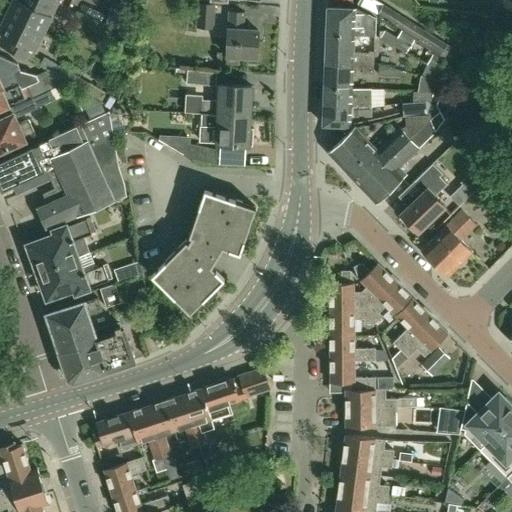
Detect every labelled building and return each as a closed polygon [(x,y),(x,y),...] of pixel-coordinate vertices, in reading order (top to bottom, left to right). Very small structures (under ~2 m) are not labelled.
[(11,0),(0,24),(0,44),(30,60),(59,0),(11,0)] [(381,2),(376,0),(356,0),(356,3),(377,12),(392,23),(406,33),(439,56),(446,44),(381,2)] [(123,27),(128,6),(110,2),(105,26),(113,28),(123,27)] [(215,4),(197,3),(196,29),(213,30),(215,4)] [(374,18),(354,9),(328,8),(327,35),(353,36),(363,36),(373,37),(374,18)] [(243,30),(243,17),(243,12),(229,12),(229,29),(227,29),(226,54),(227,54),(227,64),(240,65),(240,55),(257,56),(258,31),(243,30)] [(406,53),(411,45),(414,40),(401,30),(397,36),(385,29),(379,29),(379,38),(406,53)] [(368,54),(352,53),(353,36),(327,35),(326,61),(373,63),(373,52),(368,52),(368,54)] [(443,61),(433,54),(426,65),(437,70),(443,61)] [(33,98),(51,89),(67,82),(47,70),(24,80),(17,64),(0,57),(0,112),(3,112),(33,98)] [(352,89),(352,70),(361,70),(361,75),(372,75),(373,63),(326,61),(324,88),(352,89)] [(398,77),(400,70),(378,64),(377,72),(398,77)] [(426,65),(421,76),(434,80),(437,70),(426,65)] [(216,72),(187,69),(186,83),(215,86),(216,72)] [(80,77),(75,87),(105,105),(111,95),(80,77)] [(202,100),(201,113),(250,116),(251,86),(219,84),(218,100),(202,100)] [(382,154),(354,180),(375,202),(403,176),(396,169),(435,131),(445,120),(439,110),(437,104),(443,88),(436,85),(426,115),(417,129),(409,138),(387,159),(382,154)] [(371,89),(352,89),(324,88),(323,106),(370,109),(371,100),(371,89)] [(431,92),(413,92),(413,100),(431,101),(431,92)] [(0,150),(25,140),(24,139),(36,134),(29,118),(18,123),(15,117),(37,107),(33,98),(3,112),(4,115),(0,116),(0,150)] [(404,116),(426,115),(426,103),(404,104),(404,116)] [(370,116),(370,109),(323,106),(323,124),(325,124),(326,128),(333,129),(334,124),(350,125),(351,115),(370,116)] [(253,128),(249,128),(250,116),(201,113),(200,141),(216,142),(216,144),(252,146),(253,128)] [(118,166),(112,136),(105,120),(104,121),(101,114),(43,141),(54,166),(45,170),(55,188),(43,194),(47,202),(36,207),(46,229),(126,197),(123,182),(118,166)] [(487,129),(487,119),(482,114),(472,125),(481,134),(487,129)] [(387,159),(409,138),(400,128),(377,149),(355,126),(328,152),(354,180),(382,154),(387,159)] [(0,186),(1,190),(45,170),(54,166),(43,141),(0,160),(0,186)] [(217,149),(186,142),(183,154),(190,158),(214,163),(217,149)] [(432,162),(412,182),(422,192),(399,214),(417,232),(445,205),(435,195),(447,183),(439,176),(442,173),(432,162)] [(474,179),(466,188),(471,194),(483,182),(484,167),(475,167),(468,174),(474,179)] [(504,202),(483,182),(471,194),(492,214),(504,202)] [(240,253),(255,207),(204,189),(189,235),(191,236),(188,242),(186,240),(151,274),(189,312),(224,278),(212,266),(223,247),(240,253)] [(472,251),(461,239),(476,223),(462,209),(421,249),(447,276),(472,251)] [(35,272),(89,252),(83,236),(96,232),(93,224),(89,225),(86,218),(54,230),(56,234),(28,244),(32,255),(30,258),(30,264),(35,269),(35,272)] [(106,253),(113,265),(130,255),(123,243),(106,253)] [(77,291),(113,278),(110,270),(106,272),(103,264),(95,268),(89,252),(35,272),(36,274),(35,280),(40,285),(43,285),(48,297),(75,287),(77,291)] [(368,308),(395,281),(377,263),(369,271),(360,262),(353,269),(362,278),(360,280),(367,286),(361,292),(367,307),(368,308)] [(367,307),(361,292),(354,292),(353,283),(350,283),(350,271),(341,271),(341,283),(329,283),(330,307),(367,307)] [(397,317),(414,299),(395,281),(368,308),(374,324),(382,316),(379,313),(386,306),(397,317)] [(120,302),(115,284),(100,288),(106,307),(120,302)] [(94,331),(88,313),(102,309),(98,297),(47,313),(55,335),(56,335),(56,340),(58,346),(62,350),(60,351),(62,357),(79,351),(80,350),(81,349),(82,348),(82,347),(82,346),(82,345),(82,344),(82,343),(109,334),(109,332),(112,329),(111,325),(94,331)] [(400,349),(432,317),(414,299),(397,317),(407,327),(393,342),(400,349)] [(355,334),(355,319),(364,319),(364,324),(374,324),(368,308),(367,307),(330,307),(330,319),(330,334),(355,334)] [(424,356),(447,333),(432,317),(400,349),(407,356),(416,348),(424,356)] [(135,360),(125,330),(123,331),(120,322),(111,325),(112,329),(109,332),(109,334),(82,343),(82,344),(82,345),(82,346),(82,347),(82,348),(81,349),(80,350),(79,351),(62,357),(68,375),(77,379),(135,360)] [(355,349),(355,334),(330,334),(330,345),(330,361),(355,361),(375,361),(375,348),(355,349)] [(450,358),(439,347),(422,364),(432,375),(450,358)] [(355,378),(355,361),(330,361),(330,364),(330,382),(345,382),(345,388),(376,387),(376,378),(355,378)] [(248,399),(247,397),(271,389),(264,367),(238,376),(240,379),(233,381),(232,378),(200,388),(210,418),(232,411),(230,405),(248,399)] [(393,387),(393,376),(378,377),(378,388),(393,387)] [(396,399),(386,399),(386,389),(376,389),(376,387),(345,388),(345,408),(396,408),(396,407),(416,407),(416,398),(400,398),(396,399)] [(210,418),(200,388),(182,394),(199,446),(207,468),(214,465),(200,422),(210,418)] [(486,443),(511,417),(511,406),(498,392),(478,412),(466,401),(460,429),(465,429),(464,434),(480,449),(486,443)] [(199,446),(182,394),(164,400),(174,430),(185,427),(192,448),(199,446)] [(174,430),(164,400),(146,406),(163,456),(170,454),(163,434),(174,430)] [(167,468),(163,456),(146,406),(127,412),(137,443),(148,439),(154,458),(151,459),(156,472),(167,468)] [(439,407),(436,426),(460,428),(463,411),(439,407)] [(386,426),(386,417),(396,416),(396,408),(345,408),(345,427),(386,426)] [(137,443),(127,412),(97,422),(101,432),(93,435),(97,446),(119,439),(122,448),(137,443)] [(511,417),(486,443),(497,454),(490,460),(507,477),(511,472),(511,417)] [(384,449),(385,439),(345,434),(343,453),(393,459),(403,461),(404,452),(384,449)] [(0,479),(31,470),(23,444),(16,446),(15,442),(0,446),(0,479)] [(392,468),(393,459),(343,453),(341,471),(380,476),(382,467),(392,468)] [(104,469),(112,495),(135,487),(131,475),(146,470),(142,457),(104,469)] [(203,469),(199,459),(186,464),(189,473),(191,473),(202,469),(203,469)] [(37,468),(31,470),(0,479),(0,482),(2,490),(0,490),(0,500),(43,486),(37,468)] [(379,485),(380,476),(341,471),(338,488),(389,495),(404,497),(405,488),(379,485)] [(463,477),(452,487),(464,499),(474,488),(463,477)] [(200,499),(194,481),(183,485),(189,503),(200,499)] [(49,506),(43,486),(0,500),(0,509),(8,507),(9,511),(29,511),(44,508),(49,506)] [(158,511),(171,508),(168,496),(140,505),(135,487),(112,495),(117,511),(158,511)] [(376,502),(387,504),(389,495),(338,488),(336,506),(375,511),(376,502)] [(464,499),(448,488),(445,502),(469,506),(470,506),(463,500),(464,499)] [(448,503),(446,511),(464,511),(466,506),(448,503)]
